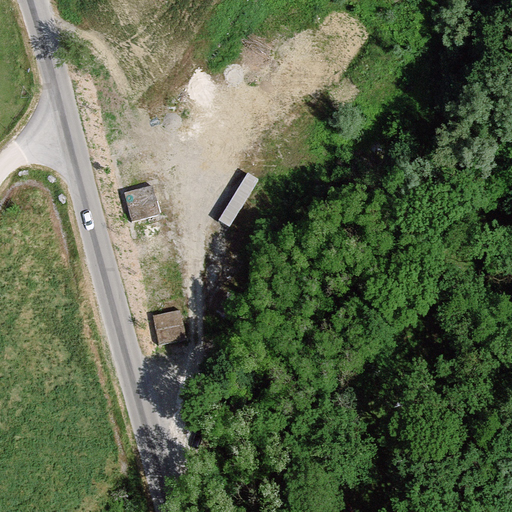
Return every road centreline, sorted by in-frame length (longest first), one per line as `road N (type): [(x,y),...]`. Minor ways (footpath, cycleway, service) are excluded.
road 1 (unclassified): [(32,0),(173,511)]
road 2 (track): [(46,40),(122,33),(146,43),(176,78),(205,134),(219,194),(213,309)]
road 3 (track): [(0,428),(54,374),(99,359),(53,171)]
road 4 (track): [(99,359),(140,511)]
